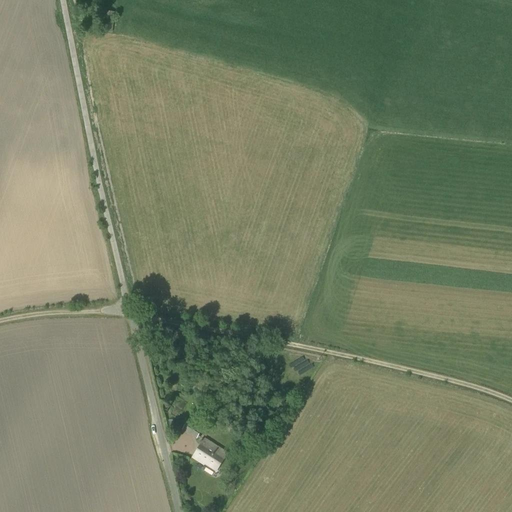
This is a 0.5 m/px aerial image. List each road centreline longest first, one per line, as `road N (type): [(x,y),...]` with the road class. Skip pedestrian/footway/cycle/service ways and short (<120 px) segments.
road 1 (track): [(511,401),(318,349),(131,314),(41,312),(0,321)]
road 2 (unclassified): [(178,511),(131,314)]
